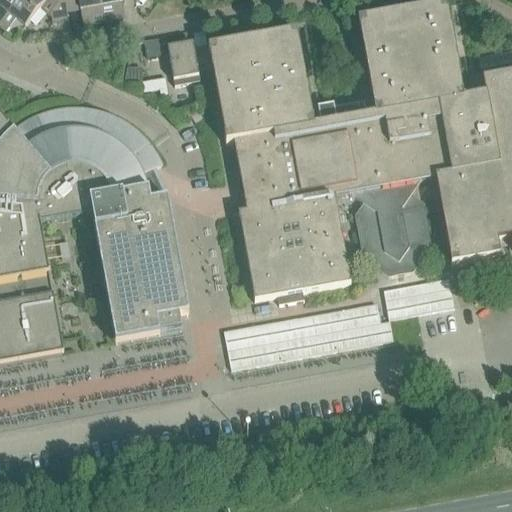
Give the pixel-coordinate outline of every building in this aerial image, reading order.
[(42,0),(21,0),(0,25),(0,29),(6,34),(16,22),(25,30),(40,11),(50,18),(66,15),(65,7),(64,7),(63,0),(49,0),(47,3),(42,0)] [(0,10),(0,25),(21,0),(0,0),(0,8),(1,9),(0,10)] [(63,0),(64,7),(65,7),(78,4),(80,13),(83,28),(104,25),(99,0),(63,0)] [(99,0),(104,25),(125,21),(122,5),(121,0),(99,0)] [(208,52),(214,84),(226,148),(234,146),(246,215),(238,217),(254,305),(351,288),(335,201),(349,199),(363,208),(354,220),(362,262),(389,281),(413,276),(431,250),(424,207),(412,199),(421,185),(435,183),(451,269),(500,261),(497,245),(511,242),(511,245),(511,77),(482,83),(485,99),(463,103),(446,9),(358,24),(374,112),(365,113),(364,105),(334,110),(333,109),(317,112),(320,129),(314,130),(297,35),(208,52)] [(175,45),(167,47),(173,84),(198,80),(199,80),(194,55),(193,46),(176,50),(175,45)] [(208,52),(194,55),(199,80),(198,80),(199,86),(207,85),(214,84),(208,52)] [(152,174),(162,169),(149,148),(137,136),(116,122),(94,115),(82,113),(56,115),(38,120),(32,123),(25,127),(13,135),(0,119),(0,368),(63,357),(40,227),(92,218),(114,339),(180,327),(152,174)] [(198,113),(191,118),(196,126),(204,121),(198,113)]
